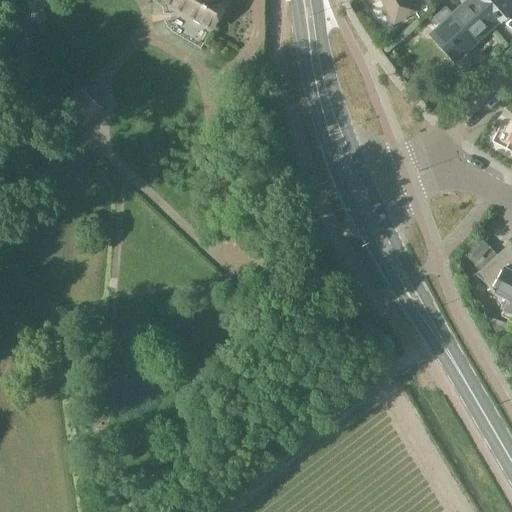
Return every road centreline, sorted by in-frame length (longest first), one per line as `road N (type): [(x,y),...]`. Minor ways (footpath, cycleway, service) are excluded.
road 1 (secondary): [(511,462),(358,195)]
road 2 (track): [(439,339),(225,511)]
road 3 (secondary): [(358,195),(314,64),(305,0)]
road 4 (residential): [(437,160),(448,128),(511,69)]
